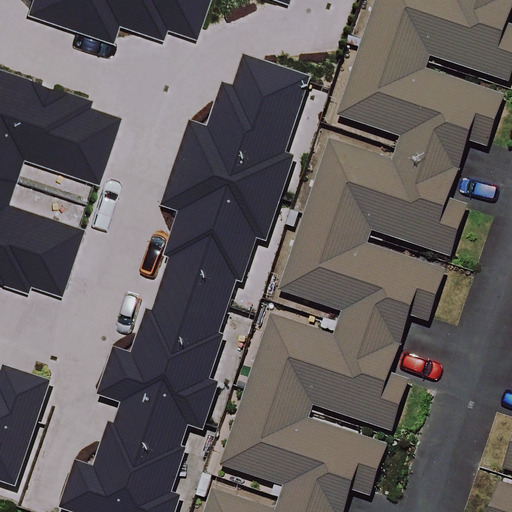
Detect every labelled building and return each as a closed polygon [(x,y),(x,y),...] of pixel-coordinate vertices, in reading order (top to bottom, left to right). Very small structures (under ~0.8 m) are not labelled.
[(26,0),(23,11),(105,38),(110,24),(160,40),(163,31),(191,40),(204,0),(26,0)] [(511,19),(511,0),(381,0),(368,47),(367,50),(451,74),(453,67),(511,84),(511,79),(511,34),(508,34),(511,19)] [(451,74),(367,50),(346,124),(399,139),(397,144),(463,163),(471,137),(493,143),(506,98),(449,81),(451,74)] [(283,160),(308,82),(249,62),(239,95),(226,90),(211,136),(194,130),(167,212),(186,218),(147,337),(128,330),(107,394),(126,401),(107,458),(79,449),(60,509),(68,511),(181,511),(185,503),(171,499),(194,429),(208,434),(223,387),(209,383),(256,241),(269,246),(296,164),(283,160)] [(0,288),(28,298),(33,283),(59,291),(80,229),(6,205),(23,154),(99,179),(121,112),(0,72),(0,288)] [(463,163),(397,144),(395,152),(332,133),(306,221),(384,243),(385,239),(454,259),(468,210),(451,205),(463,163)] [(384,243),(306,221),(284,296),(342,312),(339,320),(406,340),(413,316),(435,323),(450,271),(382,251),(384,243)] [(406,340),(339,320),(336,332),(279,315),(270,312),(245,397),(326,420),(328,414),(394,433),(409,382),(395,378),(406,340)] [(0,487),(14,493),(52,381),(5,365),(2,375),(0,374),(0,487)] [(326,420),(245,397),(225,467),(286,485),(282,499),(327,511),(345,511),(353,488),(376,495),(390,446),(324,427),(326,420)] [(327,511),(282,499),(278,511),(213,493),(207,511),(327,511)]
